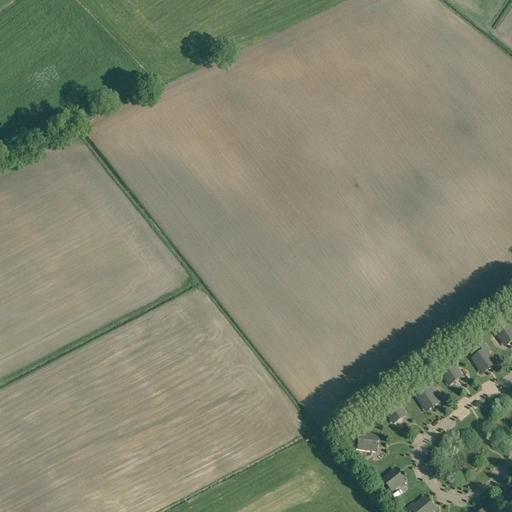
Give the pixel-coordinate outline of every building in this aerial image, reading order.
[(497,334),(503,343),(506,347),(511,342),(511,330),(509,326),(497,334)] [(473,359),(480,370),(483,374),(496,365),(487,353),(489,352),(485,345),(478,349),(481,353),(473,359)] [(441,373),(447,381),(450,386),(462,378),(459,373),(453,365),(441,373)] [(417,398),(424,408),(427,413),(440,404),(432,392),(433,390),(429,384),(423,388),(425,392),(417,398)] [(386,412),(391,420),(394,425),(406,417),(403,412),(397,404),(386,412)] [(359,449),(372,450),(378,451),(380,436),(364,434),(365,432),(357,431),(356,438),(360,439),(359,449)] [(392,491),(401,484),(405,481),(396,469),(392,473),(383,479),(392,491)] [(432,511),(436,509),(427,497),(422,500),(415,506),(413,505),(407,509),(409,511),(432,511)]
